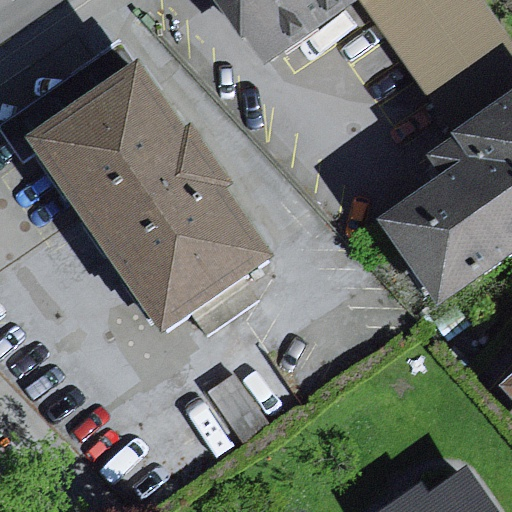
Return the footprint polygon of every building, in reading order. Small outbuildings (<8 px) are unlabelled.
[(344,0),(187,0),(232,70),(344,0)] [(487,61),(447,0),(344,0),(415,108),(487,61)] [(258,265),(133,84),(37,149),(162,331),(258,265)] [(417,317),(511,250),(511,87),(409,157),(426,182),(356,230),(417,317)] [(236,373),(209,391),(243,441),(270,423),(236,373)] [(221,455),(186,405),(109,459),(144,509),(221,455)] [(473,511),(455,481),(417,504),(411,494),(380,511),(473,511)]
